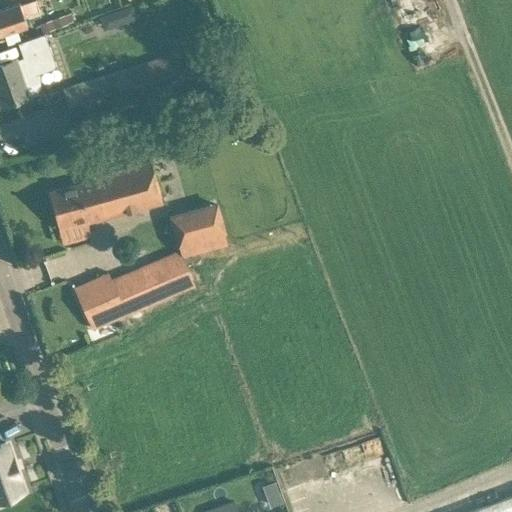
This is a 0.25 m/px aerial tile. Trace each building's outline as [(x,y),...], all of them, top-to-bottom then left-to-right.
[(31,0),(19,4),(0,10),(0,35),(27,27),(24,17),(39,12),(34,0),(31,0)] [(132,4),(116,10),(121,24),(137,18),(132,4)] [(71,14),(51,21),(54,29),(74,22),(71,14)] [(18,42),(23,57),(0,64),(0,107),(28,97),(27,95),(33,91),(37,84),(36,77),(35,74),(57,67),(45,33),(18,42)] [(63,89),(74,124),(196,86),(185,51),(63,89)] [(163,203),(152,164),(110,175),(105,159),(89,163),(94,179),(49,191),(58,227),(87,220),(88,224),(107,218),(163,203)] [(227,243),(215,202),(169,216),(180,250),(111,280),(118,295),(104,301),(112,319),(195,285),(182,255),(227,243)] [(118,295),(111,280),(108,273),(74,287),(93,328),(112,319),(104,301),(118,295)] [(113,368),(98,374),(109,403),(118,399),(119,402),(139,395),(137,392),(154,385),(144,359),(168,350),(160,328),(106,349),(113,368)] [(253,433),(235,440),(245,466),(264,459),(253,433)] [(0,503),(12,499),(10,495),(23,490),(17,475),(19,475),(12,457),(11,457),(5,442),(0,443),(0,503)] [(511,511),(511,494),(466,511),(511,511)] [(208,511),(237,511),(234,502),(208,511)]
